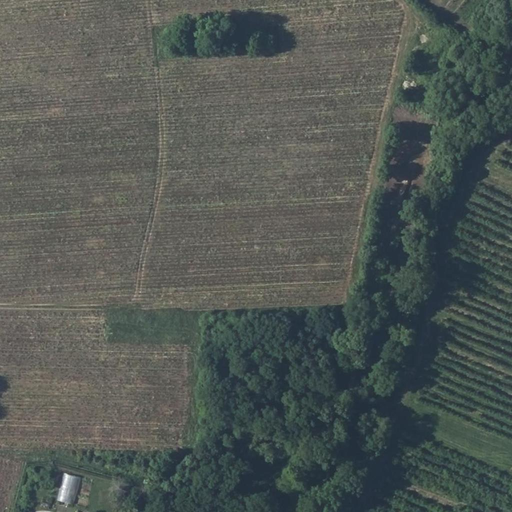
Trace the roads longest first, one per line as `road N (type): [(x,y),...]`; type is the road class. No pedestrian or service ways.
road 1 (track): [(150,0),(163,149),(136,309),(0,308)]
road 2 (track): [(511,143),(488,157),(447,226),(434,325),(358,511)]
